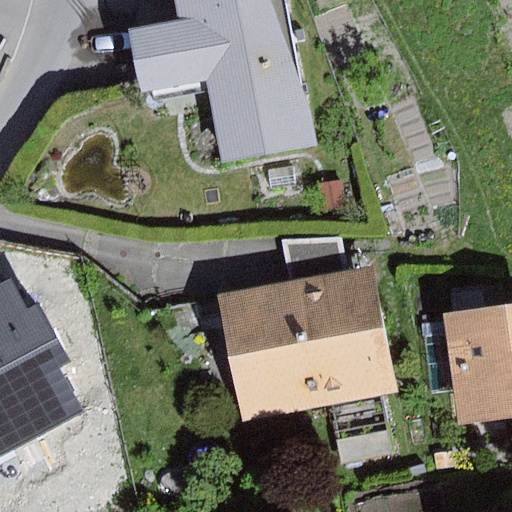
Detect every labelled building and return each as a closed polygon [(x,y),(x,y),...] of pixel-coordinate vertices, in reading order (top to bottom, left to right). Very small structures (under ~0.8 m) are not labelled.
[(174,0),(178,23),(130,32),(141,95),(209,82),(226,168),(318,149),(312,112),(273,0),(174,0)] [(343,182),(318,184),(320,211),(345,209),(343,182)] [(283,241),(291,284),(348,273),(343,238),(283,241)] [(291,284),(218,298),(243,422),(398,392),(373,268),(348,273),(291,284)] [(8,279),(0,283),(0,458),(84,413),(59,369),(71,363),(38,303),(25,309),(8,279)] [(511,305),(444,314),(458,427),(511,419),(511,305)]
